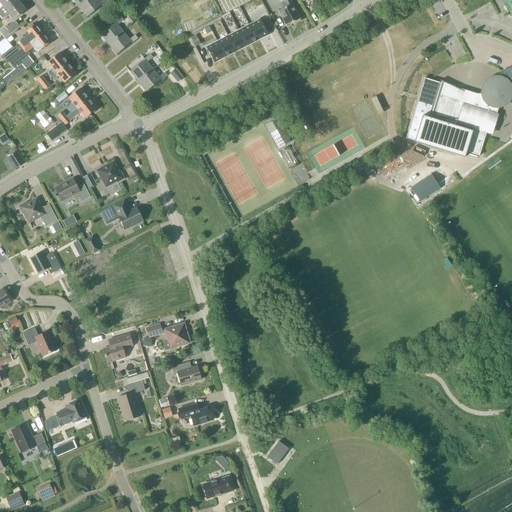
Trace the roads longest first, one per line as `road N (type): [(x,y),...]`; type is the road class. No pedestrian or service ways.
road 1 (residential): [(240,429),(141,123)]
road 2 (unclassified): [(141,123),(307,42),(363,4)]
road 3 (residential): [(87,370),(74,319),(59,304),(25,297),(0,253)]
road 4 (residential): [(131,125),(126,106),(42,0)]
road 5 (residential): [(135,511),(87,370)]
road 6 (unclassified): [(0,191),(131,125)]
